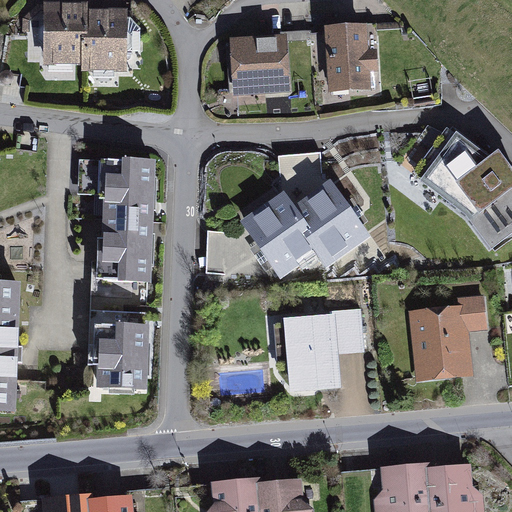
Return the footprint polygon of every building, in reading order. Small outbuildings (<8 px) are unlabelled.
[(89,14),(44,14),(44,73),(82,73),(82,79),(127,79),(127,23),(89,23),(89,14)] [(368,33),(325,36),(330,101),(372,98),(370,81),(379,80),(378,58),(369,58),(368,33)] [(287,43),(229,47),(233,102),(291,98),(287,43)] [(488,149),(453,123),(451,126),(447,123),(442,131),(429,123),(418,140),(430,147),(413,172),(466,210),(492,245),(511,229),(511,158),(498,141),(488,149)] [(158,157),(102,154),(95,278),(151,281),(158,157)] [(285,185),(239,217),(281,276),(318,251),(328,264),(372,233),(331,176),(296,201),(285,185)] [(210,234),(208,271),(250,273),(252,236),(210,234)] [(24,278),(0,276),(0,411),(19,412),(24,278)] [(459,303),(409,309),(417,381),(476,375),(471,332),(489,330),(485,293),(459,296),(459,303)] [(362,308),(286,314),(286,321),(274,321),(278,369),(288,368),(290,388),(343,384),(341,354),(365,352),(362,308)] [(152,322),(95,319),(93,363),(98,363),(96,387),(148,390),(152,322)] [(431,459),(382,463),(384,487),(375,498),(376,511),(485,511),(484,492),(473,484),(471,459),(431,462),(431,459)] [(261,474),(212,477),(214,502),(206,511),(314,511),(314,507),(304,498),(302,474),(262,477),(261,474)] [(92,490),(43,493),(44,511),(134,511),(133,490),(93,493),(92,490)]
